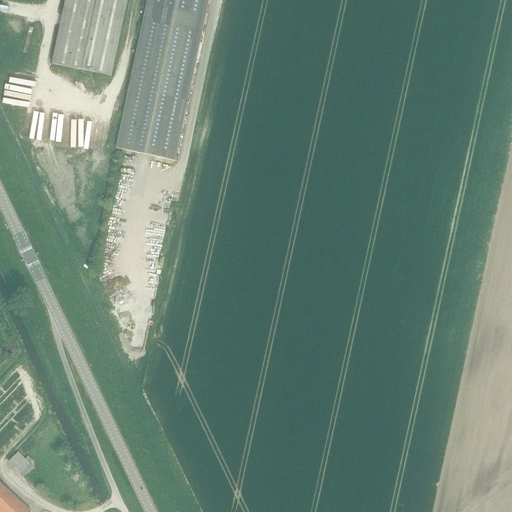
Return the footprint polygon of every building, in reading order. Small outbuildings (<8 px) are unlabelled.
[(52,64),(111,77),(127,0),(65,0),(64,11),(63,15),(61,25),(60,31),(52,64)] [(125,151),(177,161),(210,0),(147,0),(116,149),(125,151)] [(128,163),(140,163),(140,154),(129,154),(128,163)] [(122,188),(131,189),(132,179),(122,179),(122,188)] [(30,511),(0,483),(0,511),(30,511)]
